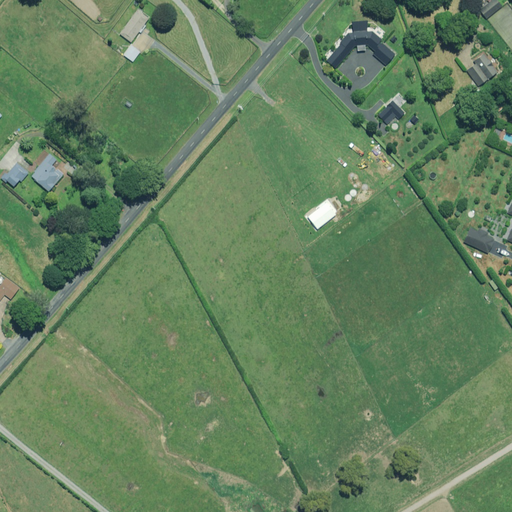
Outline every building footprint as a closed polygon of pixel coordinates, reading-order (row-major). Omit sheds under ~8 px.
[(502,7),(496,0),(493,0),(480,11),(487,19),(502,7)] [(150,19),(138,10),(121,35),(132,43),(150,19)] [(326,62),(335,70),(358,46),(358,51),(366,51),(366,45),(374,52),(372,55),(378,60),(379,59),(386,66),(396,56),(380,42),(382,40),(373,32),(367,32),(367,30),(366,21),(351,22),(352,33),(349,33),(342,41),(344,42),(326,62)] [(390,41),(395,44),(398,40),(394,36),(390,41)] [(141,52),(133,46),(125,56),(133,62),(141,52)] [(474,60),(477,64),(472,67),(484,83),(498,73),(483,53),(474,60)] [(396,117),(386,107),(378,116),(388,125),(396,117)] [(58,161),(51,154),(44,161),(45,162),(32,177),(49,192),(65,175),(58,169),(54,165),(58,161)] [(30,174),(19,163),(4,178),(14,188),(21,181),(22,182),(30,174)] [(465,242),(495,257),(498,252),(490,248),(495,239),(487,235),(488,233),(480,229),(478,232),(471,229),(465,242)] [(3,278),(0,281),(0,302),(1,303),(5,296),(12,300),(20,289),(3,278)]
